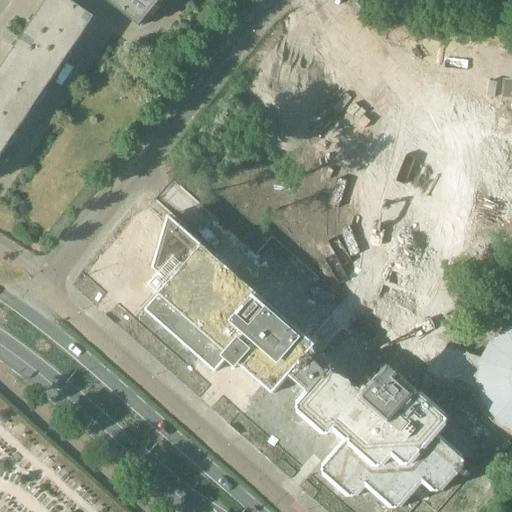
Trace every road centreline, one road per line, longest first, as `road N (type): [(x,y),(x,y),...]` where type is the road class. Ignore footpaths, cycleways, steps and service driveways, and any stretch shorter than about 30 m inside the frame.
road 1 (residential): [(281,0),(242,36),(43,287)]
road 2 (residential): [(302,511),(43,287)]
road 3 (secondary): [(264,511),(25,308)]
road 4 (secondary): [(0,343),(191,511)]
